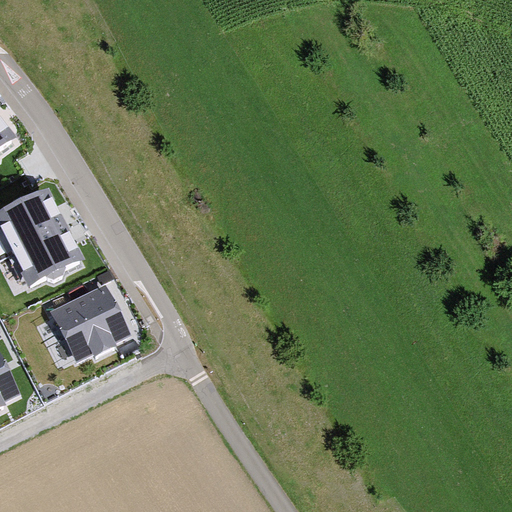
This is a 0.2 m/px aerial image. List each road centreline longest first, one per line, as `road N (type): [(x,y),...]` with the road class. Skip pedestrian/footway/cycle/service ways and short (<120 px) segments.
road 1 (residential): [(182,354),(165,308),(0,61)]
road 2 (track): [(182,354),(0,445)]
road 3 (unclassified): [(287,511),(182,354)]
